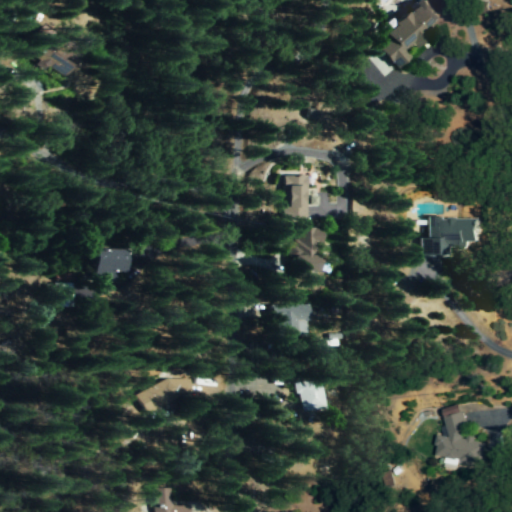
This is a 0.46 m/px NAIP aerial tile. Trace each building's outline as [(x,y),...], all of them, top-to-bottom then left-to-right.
[(441,22),(423,0),(418,0),(379,31),(386,39),(373,50),(390,72),(405,60),(399,52),(407,46),(408,48),(441,22)] [(75,52),(53,37),(45,49),(27,36),(16,51),(32,62),(29,66),(40,73),(43,68),(57,78),(75,52)] [(301,221),(300,179),(277,179),(278,211),(277,211),(277,222),(301,221)] [(477,219),(423,219),(423,241),(415,241),(415,257),(442,257),(442,248),(467,248),(467,243),(477,243),(477,219)] [(310,274),(309,247),(317,247),(316,231),(289,232),(290,250),(285,250),(286,275),(310,274)] [(107,284),(107,274),(121,274),(121,252),(86,253),(86,284),(107,284)] [(271,340),(301,339),(300,322),(305,322),(305,306),(266,307),(267,324),(271,324),(271,340)] [(133,397),(142,417),(189,395),(180,375),(133,397)] [(321,411),(319,388),(294,389),(296,413),(321,411)] [(481,466),(485,442),(465,439),(460,440),(463,424),(458,405),(439,411),(444,427),(439,429),(441,436),(435,438),(434,443),(436,450),(434,457),(444,459),(446,463),(453,464),(460,462),(481,466)] [(149,491),(149,511),(184,511),(184,505),(169,505),(168,491),(149,491)]
